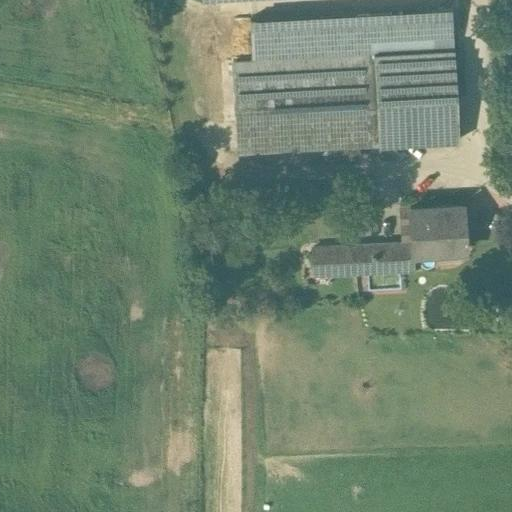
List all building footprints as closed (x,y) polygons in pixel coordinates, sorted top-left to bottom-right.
[(451,5),(249,16),(251,57),(375,51),(391,50),(390,18),(431,16),(433,47),(453,46),(451,5)] [(431,16),(390,18),(391,50),(433,47),(431,16)] [(391,50),(375,51),(380,142),(458,138),(456,92),(464,92),(461,51),(453,51),(453,46),(433,47),(391,50)] [(251,57),(232,58),(237,150),(325,146),(359,144),(380,142),(375,51),(251,57)] [(359,144),(325,146),(326,158),(359,156),(359,144)] [(464,201),(411,205),(413,240),(414,250),(415,250),(466,247),(464,201)] [(413,240),(360,243),(361,269),(416,267),(415,250),(414,250),(413,240)] [(360,243),(315,246),(316,272),(361,269),(360,243)] [(400,284),(400,271),(373,270),(373,284),(400,284)]
